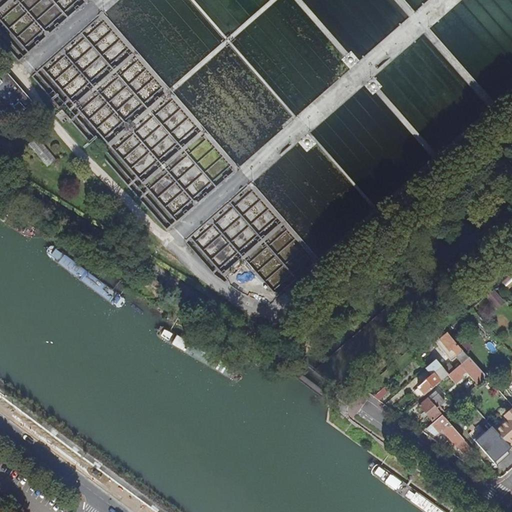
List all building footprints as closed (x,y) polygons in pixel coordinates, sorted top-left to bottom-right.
[(37,16),(54,14),(53,3),(47,4),(46,0),(21,0),(23,15),(31,14),(32,18),(38,17),(37,16)] [(118,58),(112,63),(110,52),(75,58),(81,66),(74,71),(69,72),(69,68),(56,77),(62,76),(129,172),(127,161),(150,156),(134,167),(159,204),(185,186),(183,179),(195,171),(180,174),(191,167),(165,130),(165,129),(162,130),(147,108),(135,110),(130,81),(134,81),(118,58)] [(31,104),(3,72),(0,75),(0,111),(2,113),(3,111),(12,121),(31,104)] [(69,121),(70,120),(62,112),(56,118),(64,126),(69,121)] [(511,139),(511,120),(503,128),(504,130),(499,134),(504,140),(509,135),(511,139)] [(57,160),(37,138),(29,146),(49,167),(57,160)] [(250,263),(272,290),(310,258),(287,232),(250,263)] [(489,301),(497,310),(504,303),(496,294),(489,301)] [(470,360),(448,335),(437,344),(452,362),(457,358),(463,365),(470,360)] [(457,343),(467,355),(474,349),(463,337),(457,343)] [(470,360),(463,365),(461,367),(479,386),(487,379),(470,360)] [(419,390),(426,397),(450,377),(438,363),(435,363),(428,370),(434,377),(419,390)] [(416,392),(431,375),(424,370),(410,387),(416,392)] [(385,390),(376,399),(380,402),(389,394),(385,390)] [(433,400),(431,398),(420,408),(433,423),(441,416),(440,414),(443,411),(441,409),(446,404),(438,396),(433,400)] [(508,422),(496,434),(508,447),(509,448),(511,444),(511,410),(504,418),(508,422)] [(443,417),(424,434),(444,448),(452,440),(458,447),(459,446),(469,457),(474,452),(443,417)] [(508,447),(496,434),(494,430),(488,436),(484,432),(474,441),(492,461),(508,447)]
